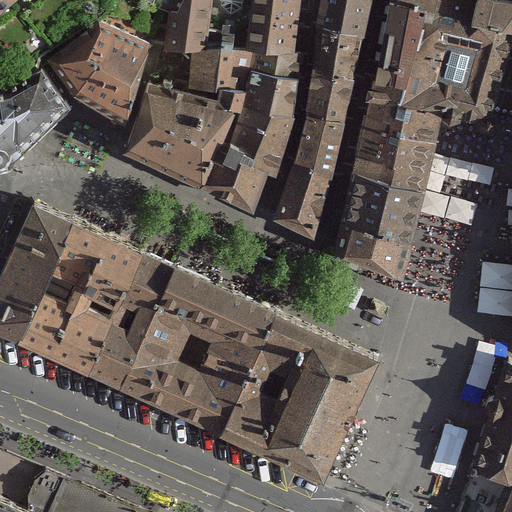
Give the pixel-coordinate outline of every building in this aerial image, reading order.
[(0,0),(0,25),(33,0),(0,0)] [(171,54),(215,55),(218,0),(177,0),(172,11),(171,54)] [(258,0),(251,53),(256,53),(300,56),(305,0),(258,0)] [(327,0),(322,30),(370,41),(379,0),(327,0)] [(391,0),(386,0),(370,94),(410,104),(434,10),(391,0)] [(391,0),(434,10),(436,0),(391,0)] [(477,0),(436,0),(434,10),(474,21),(477,0)] [(511,0),(477,0),(474,21),(511,29),(511,0)] [(511,29),(474,21),(434,10),(410,104),(444,112),(479,119),(483,128),(492,129),(498,124),(499,117),(493,110),(511,32),(511,29)] [(67,48),(56,63),(80,98),(104,73),(123,31),(108,26),(67,48)] [(322,30),(319,75),(361,84),(370,41),(322,30)] [(104,73),(80,98),(132,130),(156,58),(158,47),(123,31),(104,73)] [(215,55),(197,55),(193,99),(224,109),(226,92),(252,94),(255,75),(256,53),(251,53),(242,52),(241,46),(229,45),(229,54),(215,55)] [(308,57),(300,56),(256,53),(255,75),(305,82),(308,57)] [(0,164),(12,163),(13,157),(66,104),(48,70),(0,77),(0,164)] [(250,108),(301,121),(305,82),(255,75),(252,94),(250,108)] [(319,75),(313,118),(352,126),(361,84),(319,75)] [(155,86),(130,157),(207,191),(231,145),(246,116),(193,99),(155,86)] [(250,108),(252,94),(226,92),(224,109),(246,116),(250,108)] [(370,94),(354,167),(427,188),(444,112),(410,104),(370,94)] [(276,177),(284,181),(301,121),(250,108),(246,116),(231,145),(256,157),(252,167),(276,177)] [(313,118),(298,165),(338,183),(352,126),(313,118)] [(231,145),(207,191),(262,215),(276,177),(252,167),(256,157),(231,145)] [(320,240),(338,183),(298,165),(278,220),(320,240)] [(354,167),(341,212),(413,242),(427,188),(354,167)] [(49,267),(68,213),(28,196),(0,263),(0,323),(19,333),(40,284),(49,267)] [(337,228),(333,245),(404,277),(406,278),(413,242),(341,212),(337,228)] [(68,274),(81,280),(104,230),(68,213),(49,267),(68,274)] [(141,245),(104,230),(81,280),(92,285),(118,298),(141,245)] [(169,257),(141,245),(118,298),(130,303),(123,318),(141,326),(149,306),(169,257)] [(251,353),(274,302),(169,257),(149,306),(185,322),(206,332),(251,353)] [(92,285),(81,280),(68,274),(60,292),(70,305),(86,299),(92,285)] [(70,305),(60,292),(40,284),(19,333),(51,351),(70,305)] [(51,351),(86,367),(110,312),(86,299),(70,305),(51,351)] [(379,350),(274,302),(251,353),(239,381),(216,429),(324,474),(379,350)] [(185,322),(149,306),(141,326),(137,334),(173,350),(185,322)] [(137,334),(141,326),(123,318),(110,312),(86,367),(115,381),(137,334)] [(251,353),(206,332),(195,360),(239,381),(251,353)] [(137,334),(115,381),(216,429),(239,381),(195,360),(173,350),(137,334)] [(511,360),(508,358),(474,472),(511,487),(511,360)] [(0,511),(47,511),(64,473),(46,467),(36,476),(32,484),(31,493),(32,510),(22,505),(0,494),(0,511)] [(511,487),(474,472),(455,511),(509,511),(511,504),(511,487)] [(153,511),(154,511),(64,473),(47,511),(153,511)]
